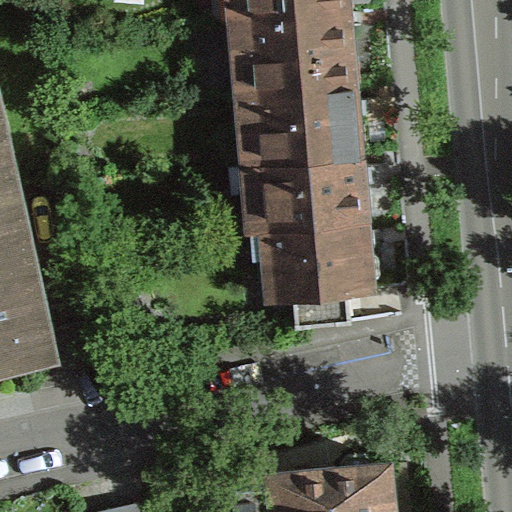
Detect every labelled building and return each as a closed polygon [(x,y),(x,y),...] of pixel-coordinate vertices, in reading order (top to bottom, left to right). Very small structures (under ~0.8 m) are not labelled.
[(233,19),(346,9),(347,6),(349,4),(351,2),(350,0),(211,0),(212,8),(224,18),(233,18),(233,19)] [(353,53),(352,51),(350,51),(347,26),(346,9),(233,19),(235,47),(248,46),(252,93),(353,85),(353,83),(355,81),(356,79),(358,78),(355,54),(353,53)] [(258,160),(359,151),(359,146),(361,143),(363,141),(361,118),(358,117),(357,114),(355,114),(354,99),(353,85),(252,93),(255,122),(245,122),(242,122),(242,125),(237,132),(239,153),(245,159),(245,161),(258,160)] [(0,366),(51,355),(43,319),(45,319),(44,316),(42,316),(34,279),(36,279),(35,276),(33,276),(25,239),(27,239),(26,236),(24,236),(16,199),(18,199),(17,196),(16,196),(13,186),(7,159),(9,158),(9,156),(7,156),(0,126),(0,118),(0,119),(0,116),(0,366)] [(251,227),(264,226),(364,217),(365,213),(367,210),(370,208),(367,184),(364,183),(362,180),(360,163),(359,151),(258,160),(261,188),(248,189),(248,192),(243,197),(245,219),(251,224),(251,227)] [(293,292),(296,324),(350,319),(347,287),(370,285),(370,278),(372,278),(378,270),(377,253),(368,247),(366,233),(364,217),(264,226),(270,294),(279,293),(293,292)] [(390,511),(389,499),(386,462),(374,463),(374,459),(365,452),(348,453),(341,462),(341,466),(271,472),(271,478),(230,482),(232,511),(390,511)] [(82,511),(138,511),(137,500),(82,511)]
